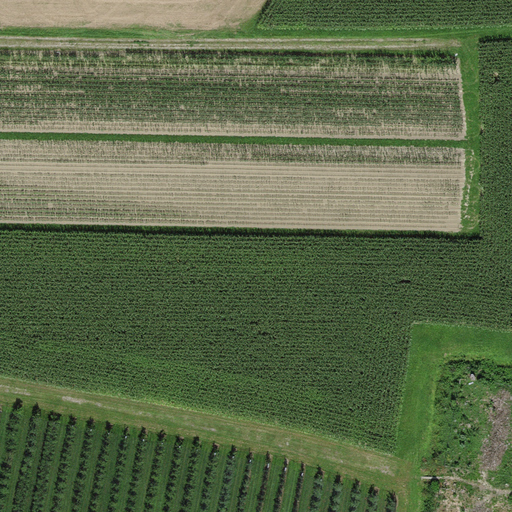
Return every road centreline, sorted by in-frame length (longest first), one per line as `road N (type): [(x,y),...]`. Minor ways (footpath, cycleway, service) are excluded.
road 1 (track): [(446,41),(0,42)]
road 2 (track): [(385,470),(201,421),(0,387)]
